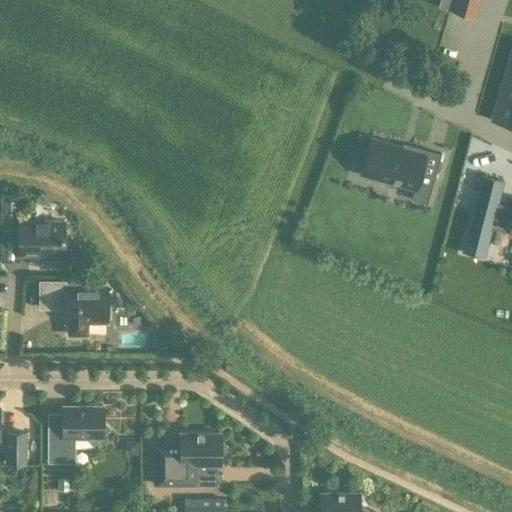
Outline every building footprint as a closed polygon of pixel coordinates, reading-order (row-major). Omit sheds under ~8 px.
[(498,120),(511,124),(511,81),(504,80),(500,94),(505,96),(498,120)] [(415,183),(431,187),(434,175),(419,170),(424,153),(423,153),(370,138),(360,173),(413,188),(414,188),(415,183)] [(502,180),(481,175),(468,221),(461,250),(483,256),(490,227),(507,231),(504,242),(511,243),(511,205),(497,202),(502,180)] [(28,253),(46,253),(46,258),(61,258),(61,253),(63,253),(63,220),(19,220),(19,246),(28,246),(28,253)] [(65,303),(65,320),(68,320),(68,333),(86,333),(85,320),(106,320),(106,316),(109,316),(109,302),(106,302),(106,285),(65,285),(65,291),(57,291),(57,285),(57,281),(39,281),(39,307),(57,307),(57,303),(65,303)] [(73,437),(86,437),(92,444),(100,437),(102,437),(102,435),(109,428),(102,420),(102,405),(62,405),(62,417),(48,417),(48,451),(51,451),(51,460),(73,460),(73,437)] [(0,447),(6,447),(6,461),(24,461),(24,431),(6,431),(6,436),(0,435),(0,447)] [(154,441),(154,483),(195,483),(195,463),(219,463),(219,454),(222,453),(224,451),(226,449),(226,446),(224,443),(222,442),(220,441),(220,431),(180,431),(179,441),(154,441)] [(319,491),(319,511),(375,511),(374,511),(372,511),(360,506),(360,491),(319,491)] [(187,511),(200,511),(200,497),(188,497),(187,511)]
